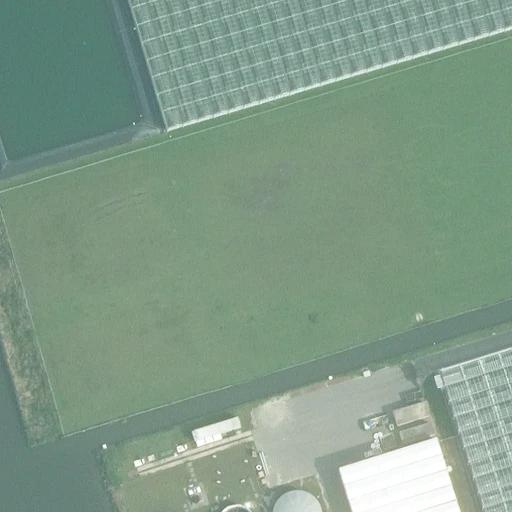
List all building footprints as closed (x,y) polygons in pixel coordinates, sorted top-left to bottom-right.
[(511,0),(0,0),(0,169),(80,427),(419,322),(511,293),(511,0)] [(511,511),(511,351),(440,374),(482,511),(511,511)] [(391,414),(396,427),(428,417),(424,404),(391,414)] [(430,424),(398,434),(402,445),(433,435),(430,424)] [(339,472),(351,511),(458,511),(436,442),(339,472)] [(248,511),(242,502),(226,511),(248,511)]
